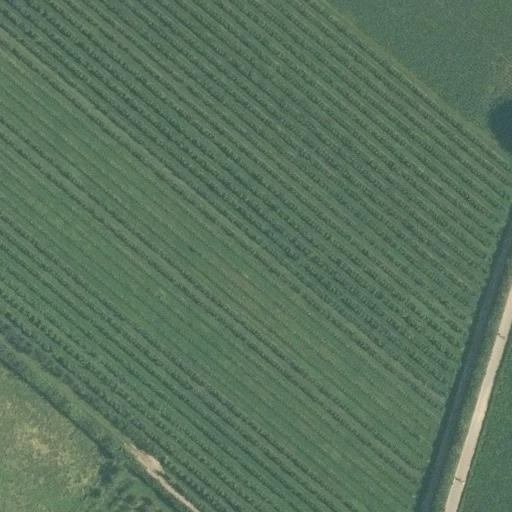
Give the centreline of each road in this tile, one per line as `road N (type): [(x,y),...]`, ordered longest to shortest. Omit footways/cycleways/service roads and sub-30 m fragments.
road 1 (track): [(198,511),(0,338)]
road 2 (unclassified): [(449,511),(511,309)]
